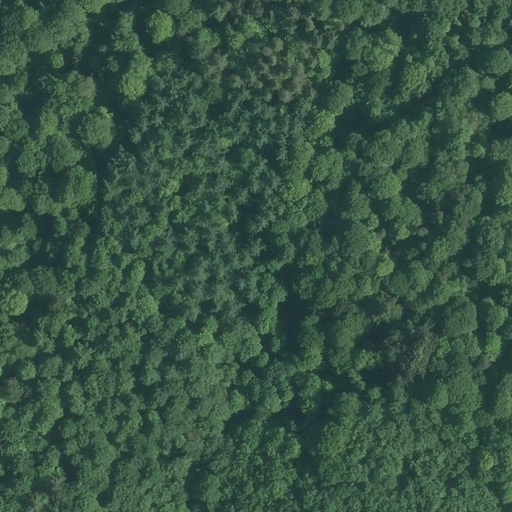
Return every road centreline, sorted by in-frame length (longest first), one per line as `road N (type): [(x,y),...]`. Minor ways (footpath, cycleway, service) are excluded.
road 1 (track): [(421,0),(338,71),(308,113),(264,238),(251,313)]
road 2 (track): [(0,396),(67,244),(251,313)]
road 3 (track): [(0,214),(67,244),(184,0)]
road 4 (track): [(251,313),(342,346),(354,371),(360,426),(355,486)]
road 5 (track): [(251,313),(234,388),(184,511)]
road 6 (track): [(511,462),(468,456),(410,465),(355,486),(328,511)]
